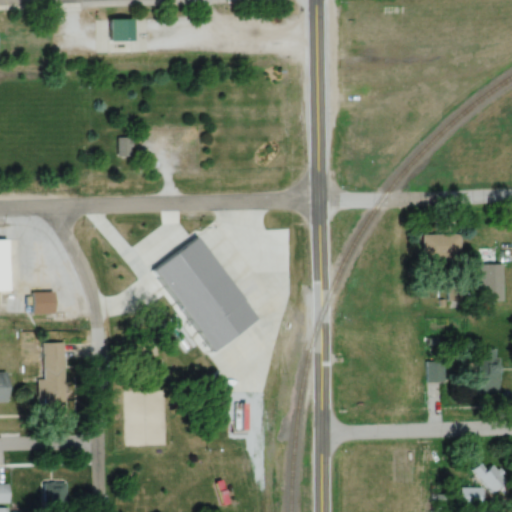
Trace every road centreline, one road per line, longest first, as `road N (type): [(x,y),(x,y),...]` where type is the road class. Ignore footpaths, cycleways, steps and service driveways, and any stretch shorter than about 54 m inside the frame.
road 1 (secondary): [(319,511),(319,165)]
road 2 (residential): [(0,208),(319,200)]
road 3 (residential): [(98,511),(93,307),(52,208)]
road 4 (residential): [(319,438),(511,431)]
road 5 (residential): [(511,194),(319,200)]
road 6 (secondary): [(319,165),(319,0)]
